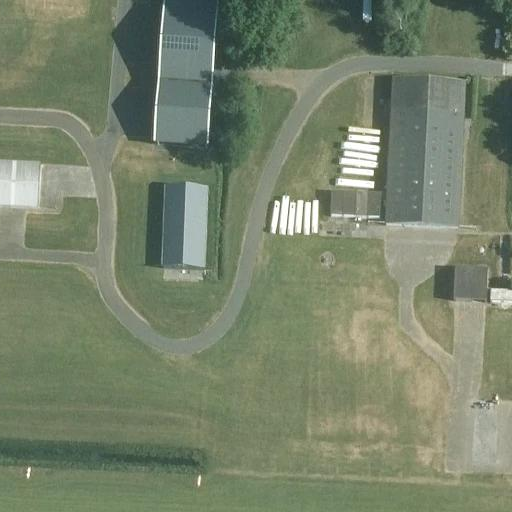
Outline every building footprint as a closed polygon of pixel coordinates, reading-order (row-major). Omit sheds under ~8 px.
[(263,0),(260,57),(308,60),(311,0),(263,0)] [(219,7),(165,3),(160,82),(161,82),(156,145),(209,149),(219,7)] [(458,229),(464,128),(466,84),(392,80),(385,226),(458,229)] [(0,207),(39,209),(41,168),(0,165),(0,207)] [(165,188),(162,270),(204,272),(207,191),(165,188)] [(453,302),(455,303),(486,304),(488,271),(455,270),(453,302)]
